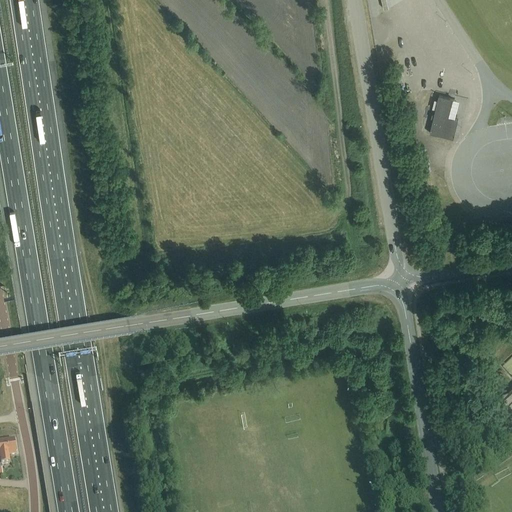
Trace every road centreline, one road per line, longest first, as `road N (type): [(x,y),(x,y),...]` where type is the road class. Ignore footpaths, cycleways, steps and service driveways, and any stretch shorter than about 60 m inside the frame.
road 1 (motorway): [(105,511),(18,0)]
road 2 (motorway): [(0,88),(69,511)]
road 3 (tertiary): [(0,348),(361,286),(393,288)]
road 4 (unclassified): [(404,271),(353,0)]
road 5 (tertiary): [(439,511),(405,307),(393,288)]
road 6 (tertiary): [(34,511),(0,299)]
